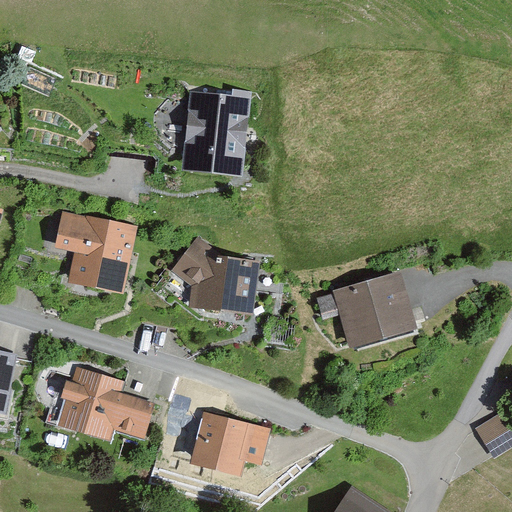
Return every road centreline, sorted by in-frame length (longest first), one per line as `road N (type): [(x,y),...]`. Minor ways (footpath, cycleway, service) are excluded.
road 1 (residential): [(435,462),(0,311)]
road 2 (residential): [(435,462),(472,412),(511,331)]
road 3 (residential): [(0,172),(123,190)]
